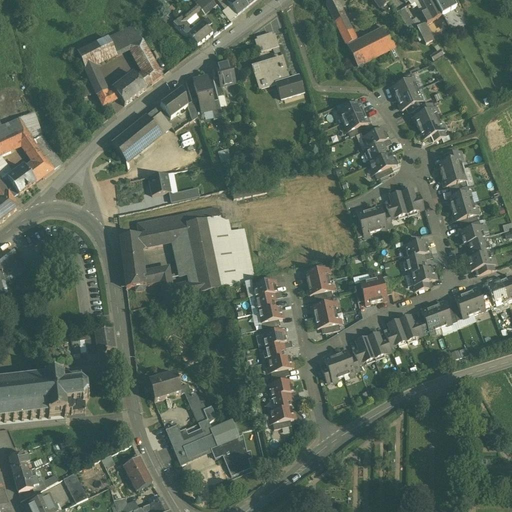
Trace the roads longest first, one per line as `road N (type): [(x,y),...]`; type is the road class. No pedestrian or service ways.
road 1 (secondary): [(181,511),(136,423),(107,257),(86,221)]
road 2 (residential): [(281,0),(77,164)]
road 3 (secondary): [(511,360),(401,400),(333,443)]
road 4 (residential): [(304,363),(376,318),(449,289)]
road 5 (residential): [(449,289),(416,164)]
road 6 (track): [(511,113),(480,133),(511,212)]
